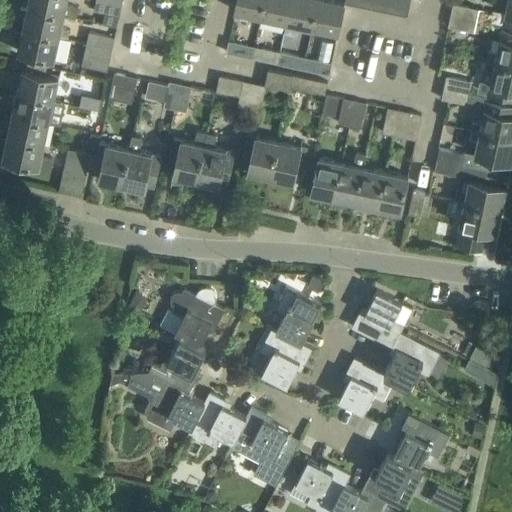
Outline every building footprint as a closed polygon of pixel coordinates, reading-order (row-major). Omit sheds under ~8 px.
[(29,0),(29,6),(65,14),(76,16),(78,7),(67,4),(68,0),(29,0)] [(123,4),(104,0),(96,0),(95,9),(120,15),(123,4)] [(237,0),(236,10),(262,16),(264,0),(237,0)] [(264,0),(262,16),(287,21),(291,0),(264,0)] [(291,0),(287,21),(313,26),(318,0),(291,0)] [(339,0),(318,0),(313,26),(339,32),(345,1),(339,0)] [(385,0),(372,0),(371,7),(383,10),(385,0)] [(397,0),(385,0),(383,10),(395,12),(397,0)] [(410,0),(397,0),(395,12),(408,15),(410,0)] [(454,3),(451,14),(484,21),(486,9),(473,7),(454,3)] [(26,19),(24,28),(60,36),(69,38),(71,29),(62,27),(65,14),(29,6),(28,8),(21,7),(19,17),(26,19)] [(451,14),(449,25),(468,30),(482,32),(484,21),(451,14)] [(15,36),(14,39),(21,41),(19,49),(19,50),(31,53),(29,61),(48,66),(50,57),(55,58),(60,37),(60,36),(24,28),(23,30),(17,29),(15,36)] [(489,50),(487,58),(511,63),(511,31),(502,29),(497,51),(489,50)] [(90,30),(87,42),(113,48),(116,36),(90,30)] [(227,51),(253,57),(255,46),(229,40),(227,51)] [(87,42),(85,53),(111,59),(113,48),(87,42)] [(253,57),(278,62),(281,51),(255,46),(253,57)] [(278,62),(304,68),(307,56),(281,51),(278,62)] [(85,53),(82,64),(108,70),(111,59),(85,53)] [(307,56),(304,68),(330,73),(332,62),(307,56)] [(511,63),(487,58),(485,67),(493,69),(489,90),(511,95),(511,90),(511,63)] [(14,77),(13,81),(20,82),(18,91),(55,100),(61,77),(47,74),(48,66),(29,61),(27,70),(23,69),(23,70),(23,72),(16,70),(14,77)] [(269,68),(265,84),(290,89),(291,85),(294,74),(269,68)] [(110,97),(121,99),(126,74),(115,72),(111,91),(110,97)] [(121,99),(133,102),(134,96),(138,77),(126,74),(121,99)] [(217,90),(240,95),(243,79),(220,74),(217,90)] [(328,81),(294,74),(291,85),(326,93),(328,81)] [(447,75),(445,86),(470,91),(472,80),(467,79),(447,75)] [(238,105),(250,107),(255,82),(243,79),(240,95),(238,105)] [(164,105),(175,108),(181,83),(170,80),(166,100),(164,105)] [(255,82),(250,107),(260,109),(265,84),(255,82)] [(181,83),(175,108),(187,111),(188,105),(193,85),(181,83)] [(445,86),(442,98),(468,103),(470,91),(445,86)] [(15,104),(13,113),(51,121),(55,100),(18,91),(18,94),(11,92),(9,103),(15,104)] [(323,112),(336,115),(340,95),(327,93),(323,112)] [(339,122),(350,124),(355,99),(344,97),(340,116),(339,122)] [(355,99),(350,124),(361,127),(363,121),(367,102),(355,99)] [(474,119),(472,129),(480,131),(480,130),(511,136),(511,113),(511,114),(511,111),(511,105),(501,103),(487,99),(485,108),(482,121),(474,119)] [(383,131),(394,134),(399,108),(388,106),(383,131)] [(399,108),(394,134),(417,139),(422,113),(399,108)] [(11,126),(9,135),(46,143),(51,121),(13,113),(13,116),(6,114),(4,125),(11,126)] [(174,175),(197,180),(208,132),(197,129),(195,141),(176,137),(171,159),(178,160),(174,175)] [(463,163),(463,164),(487,169),(488,163),(496,165),(505,167),(507,160),(511,161),(511,136),(480,130),(480,131),(472,129),(470,138),(478,139),(475,153),(465,150),(465,152),(463,163)] [(208,132),(197,180),(219,185),(221,176),(229,178),(235,150),(215,146),(217,134),(208,132)] [(249,171),(270,176),(279,139),(249,132),(242,163),(250,165),(249,171)] [(46,143),(9,135),(8,137),(1,136),(0,142),(0,146),(6,148),(4,156),(3,157),(52,168),(54,158),(43,155),(46,143)] [(130,147),(122,184),(145,189),(147,178),(154,179),(157,168),(160,154),(140,149),(142,137),(133,135),(130,147)] [(279,139),(270,176),(294,181),(296,171),(303,172),(309,146),(279,139)] [(100,179),(122,184),(130,147),(101,140),(98,155),(95,169),(95,170),(96,167),(102,168),(100,179)] [(440,147),(438,158),(463,163),(465,152),(440,147)] [(64,171),(75,173),(80,150),(69,148),(64,171)] [(80,150),(75,173),(87,176),(92,153),(80,150)] [(356,201),(364,165),(366,154),(357,152),(355,163),(342,160),(334,197),(337,197),(336,204),(343,206),(344,199),(356,201)] [(322,194),(334,197),(342,160),(320,155),(317,173),(312,192),(315,193),(314,199),(321,201),(322,194)] [(438,158),(435,170),(460,175),(463,163),(438,158)] [(455,199),(465,202),(465,201),(502,209),(507,187),(492,183),(494,177),(486,175),(487,169),(463,164),(460,175),(470,177),(467,193),(457,191),(455,199)] [(366,203),(378,206),(386,169),(364,165),(356,201),(359,202),(358,209),(365,210),(366,203)] [(386,169),(378,206),(381,207),(379,214),(386,215),(388,208),(401,211),(409,174),(386,169)] [(409,213),(421,215),(426,190),(414,187),(409,213)] [(465,201),(465,202),(456,242),(473,246),(474,240),(486,243),(489,230),(497,232),(502,209),(465,201)] [(312,278),(307,288),(319,294),(324,284),(312,278)] [(171,297),(171,298),(171,299),(171,300),(171,301),(171,302),(172,303),(173,304),(174,305),(175,305),(176,306),(173,310),(183,315),(175,331),(181,334),(201,344),(213,321),(218,323),(226,308),(215,302),(217,298),(217,293),(215,290),(212,286),(207,285),(203,286),(199,289),(197,293),(185,287),(183,291),(182,291),(181,290),(180,290),(179,290),(178,290),(177,290),(176,290),(176,291),(175,291),(174,291),(174,292),(173,292),(173,293),(172,293),(172,294),(171,294),(171,295),(171,296),(171,297)] [(285,312),(277,328),(303,341),(315,318),(319,321),(327,305),(287,285),(275,307),(285,312)] [(353,325),(392,346),(401,330),(414,306),(378,288),(365,312),(361,310),(353,325)] [(135,291),(129,303),(142,309),(148,297),(135,291)] [(303,341),(277,328),(273,326),(261,349),(271,354),(263,371),(288,384),(301,360),(305,362),(313,347),(303,341)] [(397,348),(385,371),(396,377),(409,384),(418,367),(429,373),(435,361),(441,351),(401,330),(392,346),(397,348)] [(162,345),(150,367),(191,388),(199,373),(194,371),(207,347),(201,344),(181,334),(172,351),(162,345)] [(478,343),(471,357),(488,365),(494,352),(478,343)] [(396,377),(385,371),(355,356),(347,371),(352,373),(339,398),(365,411),(374,393),(384,399),(390,388),(396,377)] [(470,358),(464,369),(478,376),(483,365),(473,359),(470,358)] [(176,418),(192,426),(205,401),(189,392),(191,388),(150,367),(149,370),(113,372),(111,384),(121,380),(149,394),(150,399),(146,408),(149,416),(171,428),(176,418)] [(218,431),(233,440),(247,415),(224,403),(226,398),(211,390),(205,401),(192,426),(190,430),(212,442),(218,431)] [(247,415),(233,440),(231,444),(261,459),(255,472),(277,484),(278,482),(280,484),(284,476),(282,474),(293,452),(281,446),(289,429),(265,417),(268,412),(252,404),(247,415)] [(469,407),(466,412),(476,417),(478,411),(469,407)] [(406,430),(394,453),(413,463),(419,466),(428,450),(437,454),(449,432),(410,412),(402,427),(406,430)] [(364,487),(385,498),(403,507),(415,484),(405,480),(413,463),(394,453),(389,450),(376,474),(372,472),(364,487)] [(329,511),(332,507),(346,483),(351,472),(336,464),(333,469),(309,457),(296,482),(313,491),(308,501),(329,511)] [(346,483),(332,507),(342,511),(377,511),(385,498),(364,487),(362,491),(346,483)] [(454,489),(445,507),(455,511),(463,511),(468,496),(454,489)] [(215,490),(206,492),(208,501),(217,498),(215,490)]
